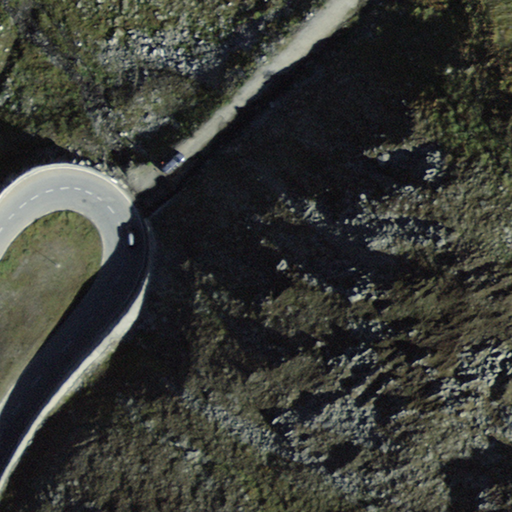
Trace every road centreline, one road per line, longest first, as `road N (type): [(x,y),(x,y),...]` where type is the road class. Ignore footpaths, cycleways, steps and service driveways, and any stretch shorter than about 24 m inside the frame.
road 1 (secondary): [(0,436),(108,290),(123,250),(104,203),(75,190),(41,193),(0,231)]
road 2 (track): [(341,0),(158,180),(111,212)]
